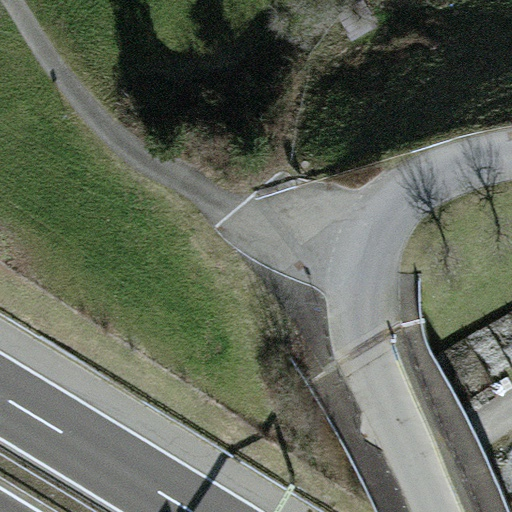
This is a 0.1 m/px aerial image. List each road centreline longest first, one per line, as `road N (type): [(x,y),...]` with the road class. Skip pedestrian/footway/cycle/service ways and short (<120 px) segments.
road 1 (track): [(366,298),(162,159),(39,0)]
road 2 (residential): [(371,364),(366,298),(390,225),(461,163),(511,145)]
road 3 (motorway): [(196,511),(0,392)]
road 4 (unclassified): [(437,511),(371,364)]
